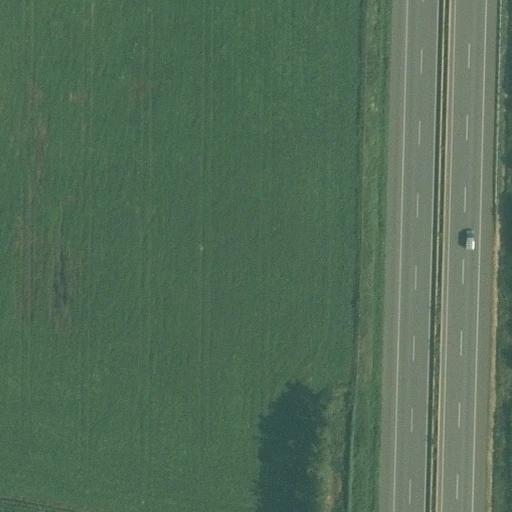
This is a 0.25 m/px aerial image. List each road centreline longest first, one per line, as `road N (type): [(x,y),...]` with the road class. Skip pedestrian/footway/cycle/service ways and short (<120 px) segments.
road 1 (motorway): [(421,0),(407,511)]
road 2 (motorway): [(457,511),(470,0)]
